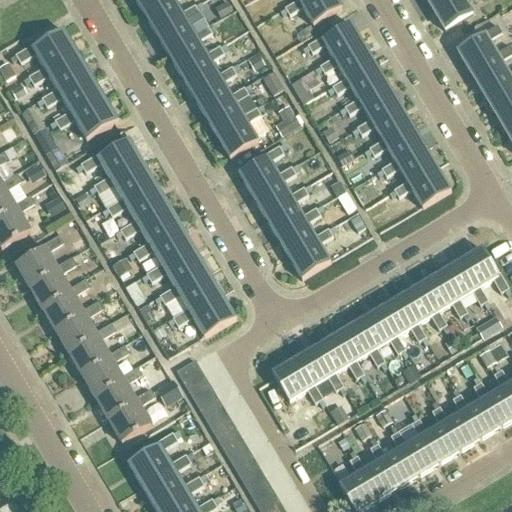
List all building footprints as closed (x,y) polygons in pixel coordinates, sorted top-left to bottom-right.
[(134,0),(146,20),(173,4),(171,1),(171,0),(134,0)] [(172,0),(171,1),(173,4),(146,20),(159,40),(186,24),(184,21),(176,8),(189,0),(172,0)] [(255,0),(243,0),(240,2),(246,12),(258,5),(255,0)] [(320,0),(279,0),(281,2),(284,0),(297,0),(302,7),(303,10),(320,0)] [(342,16),(332,0),(320,0),(303,10),(302,7),(289,15),(293,23),(307,15),(316,31),(342,16)] [(425,0),(434,15),(460,0),(425,0)] [(463,4),(469,0),(460,0),(434,15),(447,36),(473,21),(463,4)] [(221,24),(233,17),(228,7),(215,14),(221,24)] [(198,13),(184,21),(186,24),(159,40),(171,61),(198,45),(196,42),(210,33),(198,13)] [(306,43),(315,38),(311,32),(302,37),(306,43)] [(328,53),(336,66),(338,69),(365,53),(352,32),(327,47),(326,44),(311,53),(315,61),(328,53)] [(210,33),(196,42),(198,45),(171,61),(183,82),(210,66),(208,62),(200,50),(214,41),(210,33)] [(460,59),(473,80),(499,64),(498,62),(490,49),(503,41),(498,33),(484,42),(485,44),(460,59)] [(40,60),(48,74),(51,78),(80,61),(67,39),(38,56),(36,51),(19,61),(24,70),(40,60)] [(377,74),(365,53),(338,69),(336,66),(323,74),(327,81),(341,73),(349,87),(350,89),(377,74)] [(221,54),(208,62),(210,66),(183,82),(195,102),(223,86),(221,83),(213,70),(226,62),(221,54)] [(284,68),(295,62),(290,54),(280,60),(284,68)] [(511,55),(511,54),(498,62),(499,64),(473,80),(485,100),(511,84),(510,82),(503,69),(511,63),(511,55)] [(93,83),(80,61),(51,78),(48,74),(32,84),(37,92),(53,82),(61,96),(64,100),(93,83)] [(0,76),(7,88),(17,82),(9,69),(0,74),(0,76)] [(389,94),(377,74),(350,89),(349,87),(336,94),(340,102),(353,94),(361,107),(363,110),(389,94)] [(234,75),(221,83),(223,86),(195,102),(208,123),(235,107),(233,104),(225,91),(239,83),(234,75)] [(273,102),(285,95),(274,78),(263,85),(273,102)] [(511,80),(510,82),(511,84),(485,100),(498,121),(511,112),(511,80)] [(105,105),(93,83),(64,100),(61,96),(45,105),(50,113),(66,103),(75,117),(77,121),(105,105)] [(17,105),(27,99),(22,89),(11,96),(17,105)] [(298,100),(305,111),(316,105),(309,94),(298,100)] [(401,115),(389,94),(363,110),(361,107),(348,114),(352,122),(365,114),(373,127),(375,131),(401,115)] [(252,103),(247,96),(233,104),(235,107),(208,123),(220,143),(247,127),(245,124),(238,112),(252,103)] [(90,144),(119,127),(105,105),(77,121),(75,117),(58,127),(63,135),(79,126),(90,144)] [(45,132),(46,131),(34,111),(23,118),(35,138),(45,132)] [(282,143),(301,132),(289,112),(279,118),(284,126),(275,131),(282,143)] [(511,112),(498,121),(510,142),(511,140),(511,112)] [(414,135),(401,115),(375,131),(373,127),(360,135),(365,142),(377,134),(385,148),(387,151),(414,135)] [(249,132),(263,124),(258,116),(245,124),(247,127),(220,143),(232,165),(259,149),(249,132)] [(35,138),(33,139),(41,151),(53,144),(45,132),(35,138)] [(330,149),(339,144),(332,133),(323,138),(330,149)] [(426,156),(414,135),(387,151),(385,148),(373,155),(377,162),(390,155),(398,168),(400,171),(426,156)] [(115,188),(145,170),(132,147),(104,164),(102,160),(84,171),(89,179),(105,170),(113,183),(115,188)] [(15,152),(6,158),(11,166),(20,161),(15,152)] [(54,175),(66,168),(57,153),(46,160),(54,175)] [(242,181),(255,202),(282,185),(280,182),(272,169),(285,161),(281,153),(266,162),(268,165),(242,181)] [(343,172),(355,165),(350,155),(337,162),(343,172)] [(438,176),(426,156),(400,171),(398,168),(385,176),(389,183),(402,176),(410,189),(412,192),(438,176)] [(6,158),(0,160),(0,197),(6,194),(3,189),(0,183),(0,172),(11,166),(6,158)] [(310,181),(324,173),(317,162),(303,170),(310,181)] [(47,181),(40,170),(29,176),(36,187),(47,181)] [(158,192),(145,170),(115,188),(113,183),(97,193),(102,200),(117,191),(126,205),(128,209),(158,192)] [(293,174),(280,182),(282,185),(255,202),(267,222),(294,206),(292,203),(284,189),(298,181),(293,174)] [(356,192),(368,185),(362,175),(350,182),(356,192)] [(451,198),(438,176),(412,192),(410,189),(397,197),(402,205),(415,197),(425,213),(451,198)] [(19,180),(3,189),(6,194),(0,197),(0,226),(19,216),(17,211),(9,198),(24,189),(19,180)] [(171,214),(158,192),(128,209),(126,205),(110,215),(115,223),(131,214),(139,228),(142,232),(171,214)] [(306,195),(292,203),(294,206),(267,222),(279,243),(306,227),(305,224),(297,210),(310,202),(306,195)] [(340,220),(350,216),(343,197),(333,201),(340,220)] [(81,213),(91,207),(86,199),(76,206),(81,213)] [(22,220),(37,211),(32,202),(17,211),(19,216),(0,226),(0,250),(3,256),(33,238),(22,220)] [(66,214),(59,202),(51,207),(58,218),(66,214)] [(155,254),(184,236),(171,214),(142,232),(139,228),(123,237),(128,245),(144,236),(152,249),(155,254)] [(318,215),(305,224),(306,227),(279,243),(292,263),(319,247),(317,244),(309,230),(322,222),(318,215)] [(360,221),(351,226),(359,238),(367,234),(360,221)] [(167,275),(197,258),(184,236),(155,254),(152,249),(136,258),(141,267),(157,258),(165,271),(167,275)] [(321,251),(335,243),(330,236),(317,244),(319,247),(292,263),(304,284),(331,268),(321,251)] [(77,258),(89,251),(81,239),(69,246),(77,258)] [(19,272),(33,294),(62,278),(59,273),(51,260),(66,251),(62,243),(45,252),(47,256),(19,272)] [(502,299),(510,294),(501,280),(498,281),(483,256),(462,268),(478,295),(481,293),(494,285),(502,299)] [(181,298),(210,280),(197,258),(167,275),(165,271),(149,280),(154,289),(170,280),(178,293),(181,298)] [(74,264),(59,273),(62,278),(33,294),(45,317),(75,300),(72,295),(64,281),(79,272),(74,264)] [(119,282),(132,275),(126,264),(113,271),(119,282)] [(489,307),(481,293),(478,295),(462,268),(441,281),(457,307),(460,306),(473,297),(482,311),(489,307)] [(194,320),(223,302),(210,280),(181,298),(178,293),(162,302),(167,311),(183,301),(191,315),(194,320)] [(468,319),(460,306),(457,307),(441,281),(421,293),(436,319),(440,317),(453,309),(461,323),(468,319)] [(87,286),(72,295),(75,300),(45,317),(58,339),(88,321),(84,316),(77,303),(92,294),(87,286)] [(137,287),(127,293),(133,303),(143,297),(137,287)] [(433,322),(441,335),(448,331),(440,317),(436,319),(421,293),(400,305),(416,332),(419,330),(433,322)] [(207,342),(236,324),(223,302),(194,320),(191,315),(175,324),(180,333),(196,324),(207,342)] [(427,343),(419,330),(416,332),(400,305),(380,318),(395,344),(398,342),(412,334),(420,348),(427,343)] [(100,307),(84,316),(88,321),(58,339),(71,361),(101,343),(97,338),(90,325),(105,315),(100,307)] [(142,315),(149,327),(156,323),(149,311),(142,315)] [(406,355),(398,342),(395,344),(380,318),(359,330),(375,356),(378,354),(391,347),(399,360),(406,355)] [(128,321),(115,329),(119,336),(133,328),(128,321)] [(483,346),(503,334),(496,322),(476,334),(483,346)] [(113,329),(97,338),(101,343),(71,361),(84,383),(114,365),(110,360),(102,346),(118,337),(113,329)] [(386,368),(378,354),(375,356),(359,330),(338,342),(354,369),(357,367),(371,359),(379,372),(386,368)] [(164,334),(156,338),(159,344),(167,340),(164,334)] [(365,380),(357,367),(354,369),(338,342),(318,355),(333,381),(336,379),(350,371),(358,384),(365,380)] [(453,344),(446,349),(452,359),(459,354),(453,344)] [(497,369),(508,362),(501,350),(490,357),(497,369)] [(126,351),(110,360),(114,365),(84,383),(97,405),(127,387),(124,382),(115,367),(131,359),(126,351)] [(344,393),(336,379),(333,381),(318,355),(297,367),(313,393),(316,392),(329,383),(337,397),(344,393)] [(487,374),(497,368),(489,356),(480,362),(487,374)] [(421,364),(414,368),(420,378),(427,374),(421,364)] [(203,376),(197,366),(178,377),(184,387),(203,376)] [(324,405),(316,392),(313,393),(297,367),(276,380),(291,406),(308,396),(316,409),(324,405)] [(144,382),(139,373),(124,382),(127,387),(97,405),(110,427),(140,409),(136,404),(129,391),(144,382)] [(209,385),(203,376),(184,387),(190,397),(209,385)] [(511,399),(509,395),(511,392),(511,391),(504,378),(497,382),(505,396),(492,404),(488,406),(503,432),(511,426),(511,399)] [(379,408),(399,396),(390,381),(370,393),(379,408)] [(214,395),(209,385),(190,397),(195,406),(214,395)] [(174,389),(160,398),(168,412),(183,403),(174,389)] [(488,406),(492,404),(483,390),(476,394),(484,408),(471,416),(467,419),(483,444),(503,432),(488,406)] [(142,412),(157,403),(152,395),(136,404),(140,409),(110,427),(123,449),(153,432),(142,412)] [(220,404),(214,395),(195,406),(201,416),(220,404)] [(467,419),(471,416),(462,402),(455,406),(464,420),(450,428),(447,431),(462,456),(483,444),(467,419)] [(225,414),(220,404),(201,416),(206,425),(225,414)] [(413,416),(407,406),(400,411),(406,421),(413,416)] [(331,417),(338,428),(343,425),(336,413),(331,417)] [(212,434),(231,423),(225,414),(206,425),(212,434)] [(447,431),(450,428),(442,414),(435,418),(443,432),(430,440),(426,443),(441,468),(462,456),(447,431)] [(383,433),(393,428),(385,415),(376,421),(383,433)] [(237,432),(231,423),(212,434),(217,444),(237,432)] [(426,443),(430,440),(421,427),(414,431),(422,445),(409,453),(406,455),(421,481),(441,468),(426,443)] [(362,447),(372,441),(365,429),(355,435),(362,447)] [(242,442),(237,432),(217,444),(223,453),(242,442)] [(406,455),(409,453),(400,439),(393,443),(402,457),(389,465),(385,467),(400,493),(421,481),(406,455)] [(132,471),(145,493),(174,476),(172,472),(164,458),(179,449),(174,441),(158,450),(160,454),(132,471)] [(248,451),(242,442),(223,453),(228,462),(248,451)] [(234,472),(253,460),(248,451),(228,462),(234,472)] [(385,467),(389,465),(380,451),(373,455),(381,469),(367,477),(364,479),(380,505),(400,493),(385,467)] [(240,481),(259,470),(253,460),(234,472),(240,481)] [(187,463),(172,472),(174,476),(145,493),(156,511),(163,511),(187,498),(185,494),(177,480),(192,471),(187,463)] [(364,479),(367,477),(359,463),(351,468),(360,482),(343,492),(355,511),(368,511),(380,505),(364,479)] [(264,479),(259,470),(240,481),(245,490),(264,479)] [(251,500),(270,488),(264,479),(245,490),(251,500)] [(200,485),(185,494),(187,498),(163,511),(195,511),(190,502),(205,493),(200,485)] [(256,509),(275,498),(270,488),(251,500),(256,509)] [(257,511),(272,511),(281,507),(275,498),(256,509),(257,511)]
